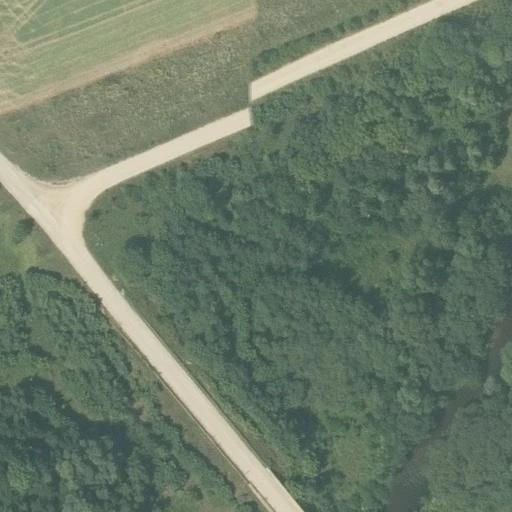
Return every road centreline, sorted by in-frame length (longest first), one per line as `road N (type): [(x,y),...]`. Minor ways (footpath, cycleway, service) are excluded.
road 1 (track): [(511,35),(16,253)]
road 2 (track): [(229,511),(16,253)]
